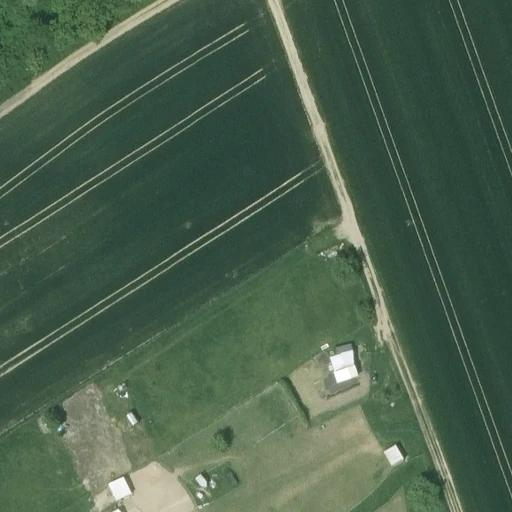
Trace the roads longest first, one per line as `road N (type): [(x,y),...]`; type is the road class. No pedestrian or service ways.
road 1 (track): [(454,511),(272,0)]
road 2 (track): [(418,409),(244,511)]
road 3 (track): [(168,0),(0,108)]
